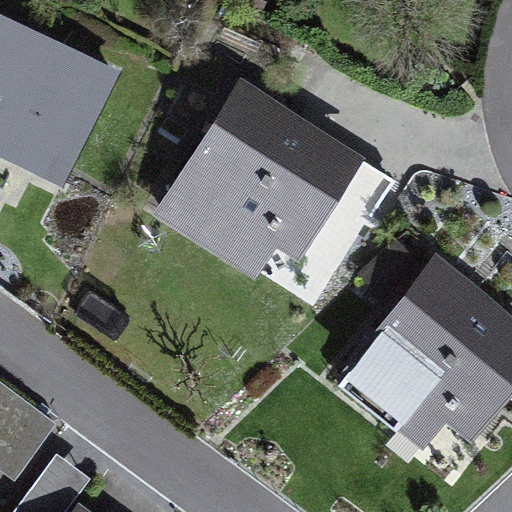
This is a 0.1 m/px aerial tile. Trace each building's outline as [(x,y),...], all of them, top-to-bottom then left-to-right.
[(122,84),(3,32),(0,38),(0,168),(72,199),(122,84)] [(373,170),(246,92),(161,230),(246,282),(261,257),(304,283),(373,170)] [(511,410),(511,329),(433,270),(335,397),(429,468),(452,437),(477,456),(511,410)] [(0,467),(16,479),(57,420),(0,379),(0,467)] [(81,511),(97,490),(62,466),(30,511),(81,511)]
